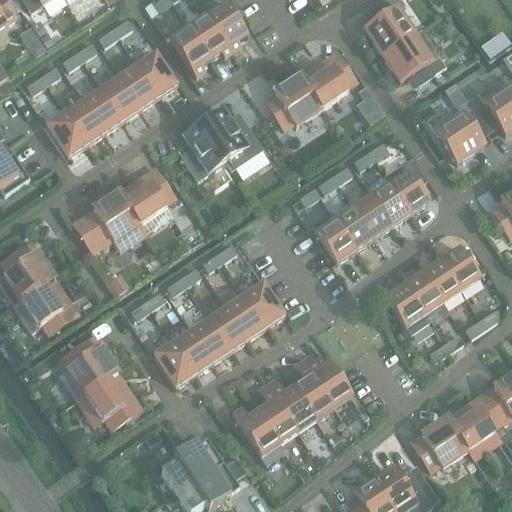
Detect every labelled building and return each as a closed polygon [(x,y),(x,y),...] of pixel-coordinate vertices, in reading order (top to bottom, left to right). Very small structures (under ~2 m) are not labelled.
[(0,0),(0,34),(16,24),(0,0)] [(58,0),(18,0),(31,18),(58,0)] [(158,18),(172,9),(166,0),(152,10),(158,18)] [(413,40),(397,16),(405,10),(397,0),(396,0),(383,9),(390,19),(365,36),(382,62),(420,37),(419,36),(413,40)] [(247,42),(225,8),(206,21),(232,60),(241,54),(237,49),(247,42)] [(248,30),(240,18),(235,22),(243,34),(248,30)] [(232,60),(206,21),(188,33),(210,66),(220,60),(224,66),(232,60)] [(118,44),(132,34),(127,26),(113,36),(118,44)] [(210,66),(188,33),(169,45),(195,84),(205,78),(201,73),(210,66)] [(118,44),(113,36),(99,45),(104,53),(118,44)] [(446,72),(439,61),(437,62),(420,37),(382,62),(399,88),(424,72),(431,82),(446,72)] [(55,50),(47,39),(39,44),(47,55),(55,50)] [(45,56),(39,45),(28,52),(35,63),(45,56)] [(82,68),(96,58),(91,50),(77,60),(82,68)] [(177,91),(155,58),(136,71),(158,104),(177,91)] [(68,77),(82,68),(77,60),(63,69),(68,77)] [(348,75),(337,82),(326,65),(301,82),(322,115),(348,97),(346,94),(356,88),(348,75)] [(0,86),(9,80),(2,71),(0,71),(0,86)] [(158,104),(136,71),(118,83),(140,116),(158,104)] [(46,92),(60,82),(55,74),(41,84),(46,92)] [(322,115),(301,82),(274,100),(285,116),(275,123),(283,136),(294,129),(296,132),(322,115)] [(140,116),(118,83),(100,95),(122,128),(140,116)] [(511,92),(511,93),(505,83),(479,101),(477,98),(467,105),(476,120),(486,113),(505,142),(511,136),(511,92)] [(32,101),(46,92),(41,84),(27,93),(32,101)] [(122,128),(100,95),(82,107),(104,140),(122,128)] [(483,152),(466,126),(476,120),(467,105),(456,112),(461,120),(435,137),(456,169),(483,152)] [(104,140),(82,107),(64,119),(86,152),(104,140)] [(262,156),(238,119),(227,127),(221,118),(215,122),(213,120),(200,128),(226,167),(232,176),(262,156)] [(86,152),(64,119),(45,131),(67,164),(86,152)] [(226,167),(200,128),(189,136),(190,138),(184,143),(191,154),(181,161),(198,186),(226,167)] [(387,158),(382,150),(368,159),(374,167),(387,158)] [(30,185),(12,159),(10,160),(6,154),(0,157),(0,195),(0,196),(4,202),(30,185)] [(374,167),(368,159),(354,169),(359,176),(374,167)] [(428,208),(418,193),(426,187),(411,165),(384,183),(410,221),(428,208)] [(338,191),(352,182),(346,174),(332,183),(338,191)] [(166,191),(156,198),(145,181),(118,199),(140,231),(166,213),(164,211),(174,204),(166,191)] [(338,191),(332,183),(318,192),(324,200),(338,191)] [(410,221),(384,183),(383,183),(388,190),(371,201),(392,233),(410,221)] [(305,213),(319,203),(314,195),(300,205),(305,213)] [(140,231),(118,199),(92,216),(103,232),(93,239),(102,252),(112,245),(114,248),(140,231)] [(511,200),(500,208),(511,224),(501,231),(509,244),(511,242),(511,200)] [(392,233),(371,201),(353,213),(374,245),(392,233)] [(374,245),(353,213),(335,225),(331,218),(356,257),(374,245)] [(356,257),(331,218),(311,231),(336,269),(356,257)] [(222,269),(236,259),(231,251),(217,261),(222,269)] [(479,285),(458,254),(439,266),(460,298),(479,285)] [(14,312),(54,285),(37,259),(20,270),(13,260),(1,268),(7,279),(4,281),(11,291),(4,296),(14,312)] [(208,278),(222,269),(217,261),(203,270),(208,278)] [(460,298),(439,266),(421,278),(442,310),(460,298)] [(186,293),(201,283),(195,275),(181,285),(186,293)] [(442,310),(421,278),(403,290),(429,329),(430,328),(425,321),(442,310)] [(129,294),(120,281),(109,288),(117,301),(129,294)] [(55,322),(71,311),(54,285),(14,312),(31,338),(42,331),(49,341),(62,333),(55,322)] [(173,302),(186,293),(181,285),(167,294),(173,302)] [(285,321),(263,288),(243,301),(266,334),(285,321)] [(429,329),(403,290),(385,303),(410,341),(429,329)] [(151,317),(165,307),(159,299),(145,309),(151,317)] [(266,334),(243,301),(225,313),(248,346),(266,334)] [(137,326),(151,317),(145,309),(131,318),(137,326)] [(248,346),(225,313),(207,325),(230,358),(248,346)] [(485,335),(499,325),(494,318),(480,327),(485,335)] [(230,358),(207,325),(189,337),(212,370),(230,358)] [(471,344),(485,335),(480,327),(466,336),(471,344)] [(212,370),(189,337),(171,349),(194,382),(212,370)] [(449,359),(463,349),(458,342),(444,351),(449,359)] [(194,382),(171,349),(153,361),(175,394),(194,382)] [(435,368),(449,359),(444,351),(430,360),(435,368)] [(77,406),(117,379),(100,353),(83,364),(76,354),(64,363),(70,373),(67,375),(74,385),(67,390),(77,406)] [(352,402),(330,368),(320,375),(310,361),(301,366),(307,376),(333,415),(352,402)] [(333,415),(307,376),(301,366),(293,372),(303,386),(293,393),(315,427),(333,415)] [(118,417),(134,406),(117,379),(77,406),(94,432),(105,425),(112,435),(125,427),(118,417)] [(511,380),(492,394),(503,410),(493,417),(502,430),(511,423),(511,380)] [(315,427),(293,393),(284,399),(274,384),(266,390),(271,400),(297,439),(315,427)] [(297,439),(271,400),(266,390),(257,396),(267,410),(257,417),(279,451),(297,439)] [(363,413),(358,406),(352,409),(357,416),(363,413)] [(492,436),(502,430),(493,417),(484,423),(473,407),(445,425),(467,457),(494,439),(492,436)] [(279,451),(257,417),(247,423),(241,414),(232,420),(266,471),(284,458),(279,451)] [(467,457),(445,425),(420,442),(431,458),(421,465),(430,478),(440,471),(442,474),(467,457)] [(156,436),(136,450),(142,458),(161,444),(156,436)] [(175,501),(223,469),(207,444),(196,451),(195,449),(173,464),(176,469),(161,479),(175,501)] [(327,467),(323,460),(315,465),(320,472),(327,467)] [(229,500),(239,493),(223,469),(175,501),(182,511),(204,511),(205,511),(204,511),(214,511),(230,502),(229,500)] [(311,483),(305,474),(298,478),(304,488),(311,483)] [(431,511),(408,477),(397,484),(391,475),(384,479),(383,477),(371,485),(389,511),(431,511)] [(389,511),(371,485),(359,493),(360,495),(354,500),(361,511),(360,511),(389,511)]
